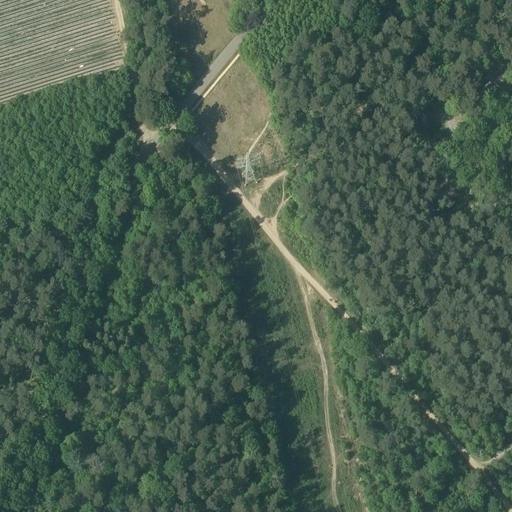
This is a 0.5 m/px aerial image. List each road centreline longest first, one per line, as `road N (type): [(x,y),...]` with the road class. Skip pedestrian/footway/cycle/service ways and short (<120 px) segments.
road 1 (unclassified): [(0,239),(73,213),(110,189),(277,0)]
road 2 (track): [(305,268),(511,511)]
road 3 (track): [(99,212),(60,378),(5,511)]
road 4 (track): [(353,511),(334,470),(305,268)]
road 5 (residential): [(511,106),(456,131),(450,155),(511,220)]
road 6 (track): [(121,0),(151,143)]
